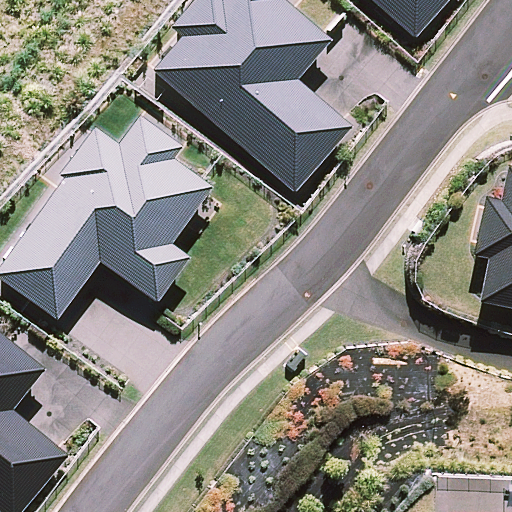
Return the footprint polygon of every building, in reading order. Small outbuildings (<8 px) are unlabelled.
[(182,47),(155,81),(286,185),(334,124),(280,81),(314,38),(266,0),(219,0),(215,5),(207,0),(191,0),(165,33),(182,47)] [(364,0),(405,35),(435,0),(364,0)] [(109,137),(84,122),(0,259),(0,285),(49,315),(85,257),(146,294),(173,250),(157,240),(205,162),(124,113),(109,137)] [(474,299),(511,306),(511,169),(500,167),(494,201),(479,198),(468,252),(483,255),(474,299)] [(0,511),(1,511),(18,511),(56,465),(0,421),(0,405),(34,363),(0,335),(0,511)]
